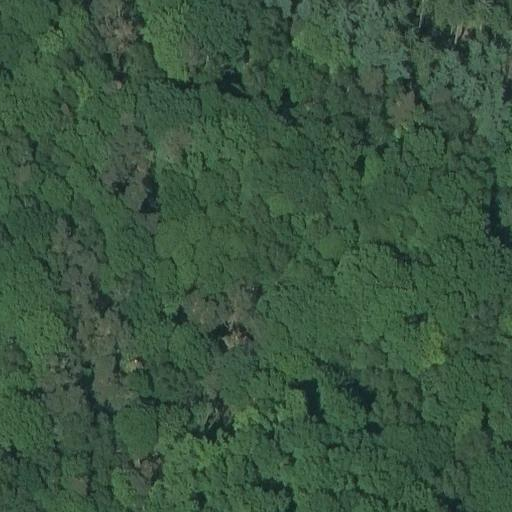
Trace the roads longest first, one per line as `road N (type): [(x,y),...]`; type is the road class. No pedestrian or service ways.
road 1 (track): [(169,405),(157,374),(158,267),(168,247),(320,94),(350,42),(361,0)]
road 2 (track): [(169,405),(105,511)]
